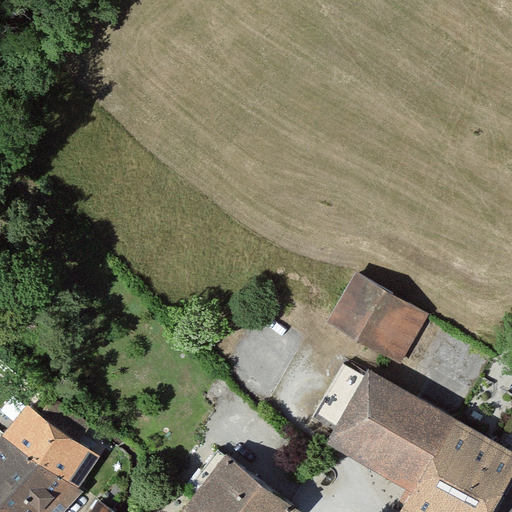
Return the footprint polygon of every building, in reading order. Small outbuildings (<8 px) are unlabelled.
[(354,267),(326,317),(399,361),(427,311),(354,267)] [(398,511),(483,511),(511,462),(511,447),(366,364),(324,438),(408,486),(395,510),(398,511)] [(0,511),(61,511),(80,492),(76,489),(98,455),(80,444),(91,427),(20,378),(0,402),(0,434),(2,436),(0,437),(0,511)] [(290,511),(300,502),(225,446),(171,511),(290,511)] [(84,511),(118,511),(120,510),(99,494),(84,511)]
